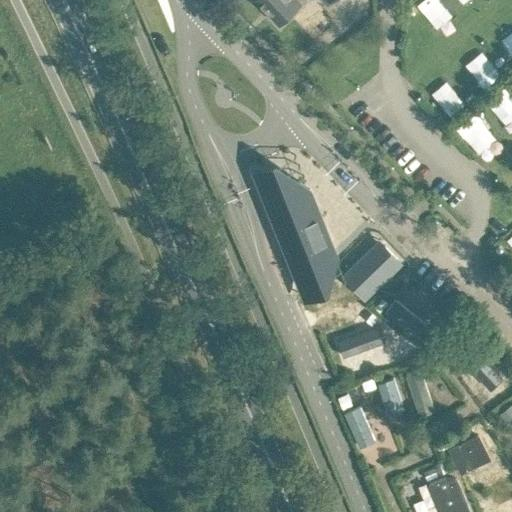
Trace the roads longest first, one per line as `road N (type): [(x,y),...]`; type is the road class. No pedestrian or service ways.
road 1 (secondary): [(291,511),(61,0)]
road 2 (unclassified): [(292,110),(188,0)]
